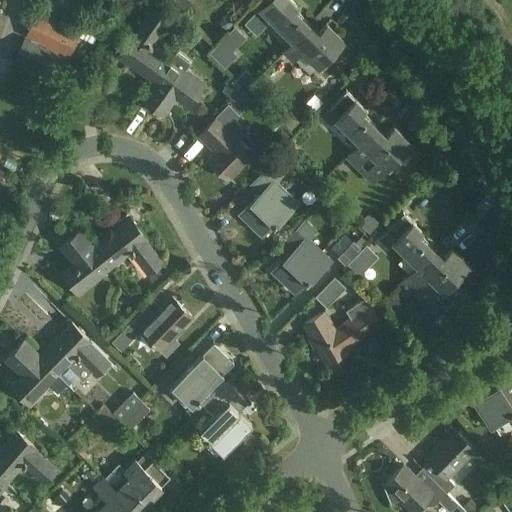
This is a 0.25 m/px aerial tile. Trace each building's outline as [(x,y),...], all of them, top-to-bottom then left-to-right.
[(270,18),(292,41),(309,24),(293,8),(296,5),(290,0),(266,0),(245,22),(256,32),(270,18)] [(141,99),(170,60),(169,60),(150,46),(152,44),(150,43),(166,21),(151,11),(134,34),(132,33),(117,54),(154,81),(141,99)] [(79,34),(36,13),(25,34),(69,55),(79,34)] [(318,33),(309,24),(292,41),(284,50),(293,59),(302,50),(321,69),(331,59),(328,56),(343,41),(326,24),(318,33)] [(40,60),(45,49),(23,38),(18,50),(40,60)] [(225,68),(237,55),(233,51),(222,40),(209,52),(225,68)] [(45,49),(40,60),(35,71),(45,77),(56,54),(45,49)] [(35,71),(40,60),(18,50),(18,51),(13,61),(35,71)] [(141,99),(162,114),(175,96),(188,106),(204,85),(184,71),(191,62),(176,51),(169,60),(170,60),(141,99)] [(56,54),(45,77),(57,82),(67,59),(56,54)] [(236,80),(245,89),(254,80),(245,71),(236,80)] [(230,96),(239,87),(231,79),(222,89),(230,96)] [(364,108),(346,90),(318,118),(327,127),(335,119),(360,144),(346,157),(377,127),(360,111),(364,108)] [(208,159),(227,178),(253,152),(235,135),(241,129),(241,124),(235,118),(240,114),(228,102),(219,111),(220,112),(199,134),(216,151),(208,159)] [(398,163),(395,160),(410,144),(393,127),(385,135),(377,127),(347,157),(372,182),(385,169),(388,173),(398,163)] [(251,184),(260,193),(240,214),(261,235),(271,224),(273,226),(296,202),(274,180),(281,173),(271,164),(251,184)] [(392,242),(417,266),(418,265),(433,250),(417,234),(420,231),(403,213),(376,241),(384,249),(392,242)] [(146,238),(130,217),(93,246),(93,247),(109,267),(129,251),(130,253),(132,252),(148,273),(163,262),(145,239),(146,238)] [(293,250),(272,271),(294,292),(304,281),(306,283),(330,259),(307,237),(314,230),(304,221),(284,242),(293,250)] [(59,244),(73,262),(61,271),(77,292),(109,267),(93,247),(93,246),(80,228),(59,244)] [(456,285),(453,282),(468,266),(450,249),(442,258),(433,250),(418,265),(417,266),(398,285),(408,294),(418,284),(434,300),(443,292),(446,295),(456,285)] [(346,288),(335,276),(315,296),(326,308),(346,288)] [(399,293),(390,303),(408,320),(417,310),(399,293)] [(140,330),(160,349),(191,316),(171,297),(152,316),(144,308),(123,329),(132,338),(140,330)] [(334,329),(323,312),(303,324),(312,338),(309,339),(315,348),(316,347),(326,363),(346,351),(344,347),(381,324),(370,307),(371,306),(365,297),(346,309),(352,318),(334,329)] [(451,303),(443,311),(452,320),(460,312),(451,303)] [(71,322),(39,355),(58,373),(66,382),(66,381),(68,383),(86,364),(97,375),(109,363),(88,342),(90,340),(71,322)] [(24,339),(6,358),(22,373),(10,385),(29,403),(49,383),(57,391),(66,382),(58,373),(39,355),(24,339)] [(171,385),(172,386),(173,385),(191,403),(190,404),(191,405),(197,399),(204,406),(211,399),(227,383),(220,376),(234,362),(214,342),(171,385)] [(511,378),(476,402),(491,426),(510,414),(511,416),(511,415),(511,378)] [(222,410),(202,430),(201,429),(200,430),(207,437),(205,438),(209,442),(210,441),(223,453),(223,452),(222,450),(249,423),(250,425),(251,424),(239,411),(247,403),(227,383),(211,399),(222,410)] [(149,409),(140,400),(121,420),(130,429),(149,409)] [(22,463),(24,465),(25,464),(45,481),(57,468),(35,448),(36,447),(17,430),(0,448),(0,477),(5,482),(22,463)] [(455,484),(447,476),(474,449),(456,430),(427,459),(437,468),(430,475),(447,492),(455,484)] [(148,491),(152,494),(169,476),(145,452),(138,460),(135,457),(124,467),(119,462),(104,478),(103,476),(102,477),(133,507),(148,491)] [(434,505),(439,500),(450,511),(458,503),(447,492),(430,475),(422,483),(404,464),(385,483),(383,485),(390,503),(399,498),(413,511),(421,511),(427,506),(434,505)] [(127,511),(133,507),(102,477),(93,486),(106,499),(93,511),(127,511)] [(511,511),(511,493),(502,501),(509,511),(510,511),(511,511)] [(484,511),(495,511),(490,503),(482,509),(484,511)]
